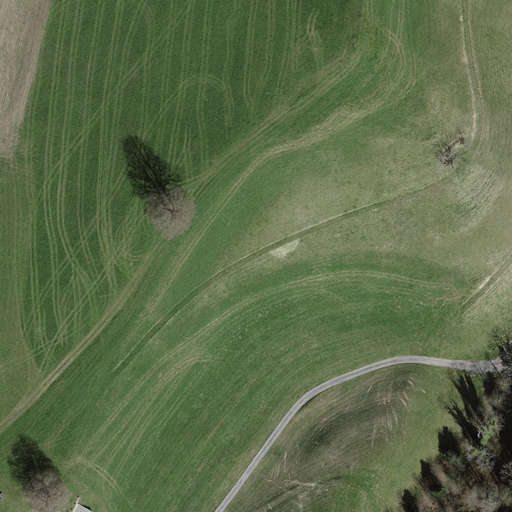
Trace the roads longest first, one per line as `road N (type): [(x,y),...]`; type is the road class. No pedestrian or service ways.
road 1 (track): [(464,0),(481,116),(468,155),(440,181),(277,242),(190,295),(105,382),(43,504)]
road 2 (track): [(213,511),(276,426),(330,380),(403,359),(486,368)]
road 3 (track): [(428,358),(511,258)]
